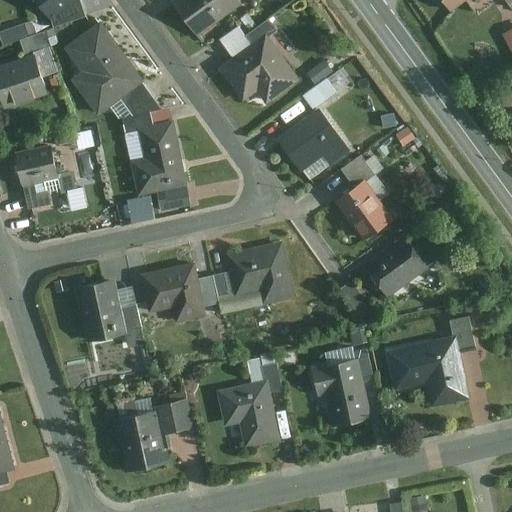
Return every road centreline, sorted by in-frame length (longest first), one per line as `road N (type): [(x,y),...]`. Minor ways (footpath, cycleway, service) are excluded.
road 1 (residential): [(125,0),(252,166),(253,197),(238,215),(8,269)]
road 2 (residential): [(476,448),(193,511)]
road 3 (residential): [(8,269),(92,511)]
road 4 (secondary): [(511,198),(370,4)]
